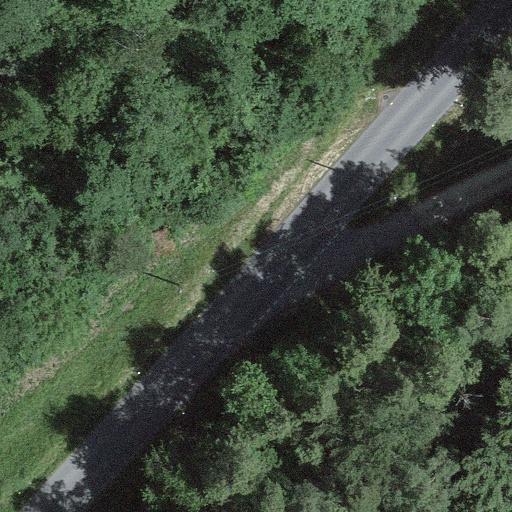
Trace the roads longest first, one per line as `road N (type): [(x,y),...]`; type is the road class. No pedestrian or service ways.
road 1 (tertiary): [(511,9),(55,511)]
road 2 (track): [(511,179),(244,307)]
